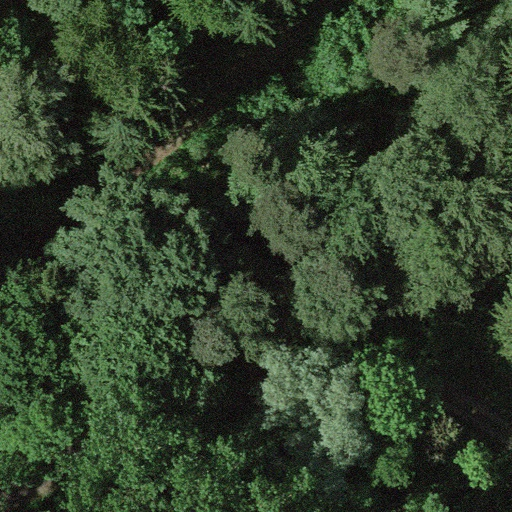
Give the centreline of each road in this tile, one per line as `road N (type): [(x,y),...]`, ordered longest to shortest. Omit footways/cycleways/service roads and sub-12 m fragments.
road 1 (track): [(0,505),(240,384),(317,371),(417,387),(511,449)]
road 2 (track): [(0,265),(328,0)]
